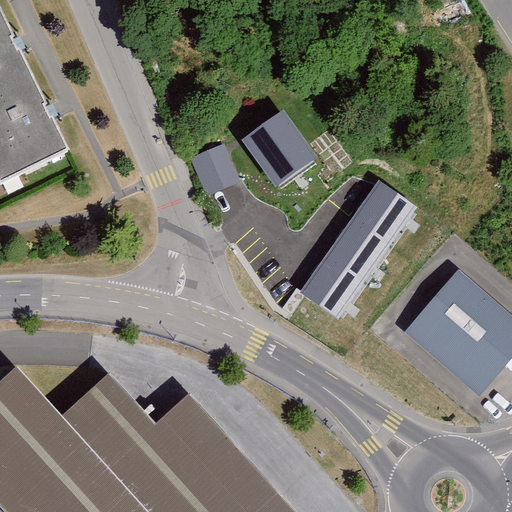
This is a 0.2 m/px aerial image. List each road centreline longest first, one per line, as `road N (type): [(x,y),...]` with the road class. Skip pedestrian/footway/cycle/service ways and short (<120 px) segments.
road 1 (residential): [(81,0),(179,225),(173,314)]
road 2 (tertiary): [(173,314),(46,293),(0,297)]
road 3 (tertiary): [(308,376),(408,497)]
road 4 (tertiary): [(443,454),(308,376)]
road 5 (tertiary): [(308,376),(173,314)]
